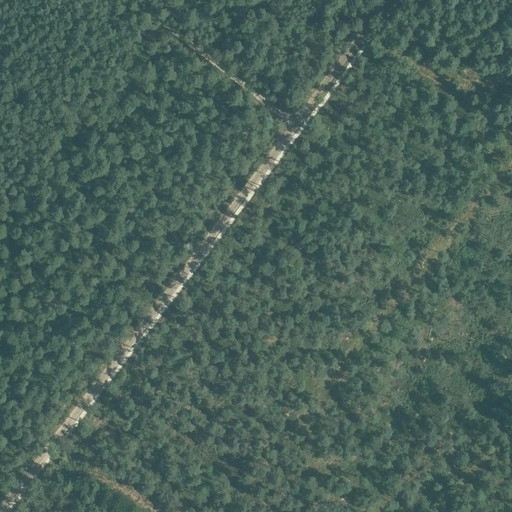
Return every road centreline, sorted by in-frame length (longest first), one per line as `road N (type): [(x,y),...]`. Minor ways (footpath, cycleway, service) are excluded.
road 1 (track): [(389,0),(0,511)]
road 2 (track): [(136,0),(301,128)]
